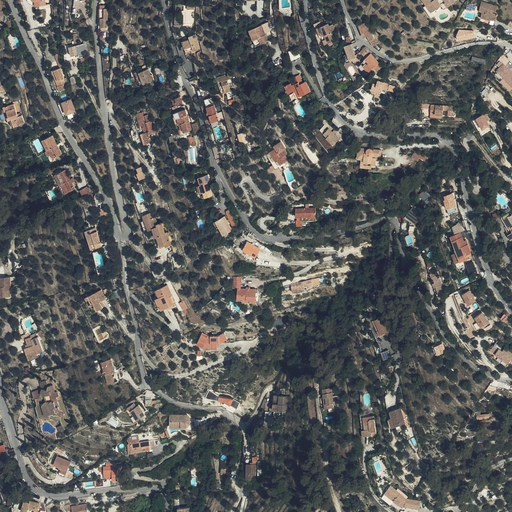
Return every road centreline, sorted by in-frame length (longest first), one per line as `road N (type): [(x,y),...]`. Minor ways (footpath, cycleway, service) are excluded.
road 1 (residential): [(165,0),(211,151),(251,227),(280,238),(392,221),(442,332),(466,357),(511,378)]
road 2 (residential): [(307,0),(317,68),(337,115),(376,135),(439,139),(460,160),(480,249),(511,309)]
road 3 (unclassified): [(250,453),(243,428),(224,410),(173,401),(147,383),(120,237)]
road 4 (residential): [(11,0),(67,131),(110,199),(120,237)]
road 5 (residential): [(166,511),(160,488),(61,495),(33,487),(0,395)]
road 6 (residential): [(120,237),(127,232),(106,118),(97,0)]
road 7 (unclassified): [(341,0),(359,36),(390,59),(475,42),(511,45)]
road 8 (unknown): [(463,170),(471,180),(476,175),(468,141),(475,137),(511,178)]
